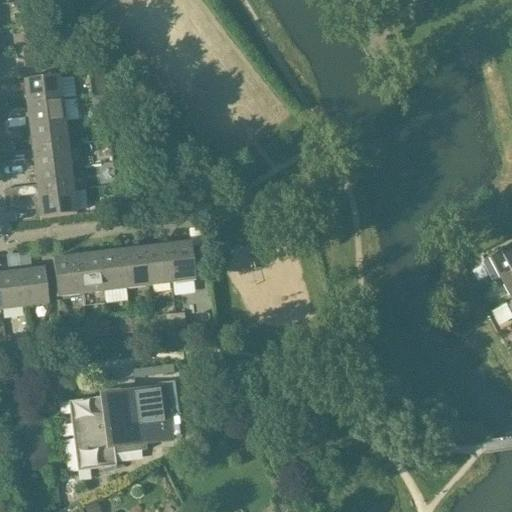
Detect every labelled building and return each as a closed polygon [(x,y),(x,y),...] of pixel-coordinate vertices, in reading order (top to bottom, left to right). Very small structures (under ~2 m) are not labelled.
[(58,78),(22,83),(25,106),(60,102),(58,78)] [(60,102),(25,106),(27,129),(63,124),(60,102)] [(66,147),(63,124),(27,129),(30,151),(66,147)] [(12,145),(0,146),(0,154),(12,153),(12,145)] [(33,174),(68,169),(66,147),(30,151),(33,174)] [(13,163),(12,153),(0,154),(0,164),(0,165),(13,163)] [(35,196),(71,192),(68,169),(33,174),(35,196)] [(18,198),(30,196),(29,188),(17,190),(18,198)] [(17,190),(3,191),(4,200),(18,198),(17,190)] [(38,220),(74,215),(71,192),(35,196),(38,220)] [(19,208),(18,198),(4,200),(5,210),(19,208)] [(189,245),(165,248),(170,286),(193,283),(189,245)] [(511,247),(490,259),(501,280),(511,273),(511,247)] [(170,286),(165,248),(143,250),(147,289),(170,286)] [(143,250),(120,253),(124,291),(147,289),(143,250)] [(120,253),(97,256),(102,294),(124,291),(120,253)] [(25,255),(17,256),(23,310),(47,307),(43,271),(27,273),(25,255)] [(7,257),(9,275),(0,276),(0,306),(1,312),(23,310),(17,256),(7,257)] [(97,256),(75,259),(79,297),(102,294),(97,256)] [(51,262),(56,300),(79,297),(75,259),(51,262)] [(511,273),(501,280),(511,300),(511,299),(511,273)] [(511,307),(498,313),(502,324),(511,320),(511,307)] [(185,328),(184,315),(174,316),(175,330),(185,328)] [(165,318),(166,331),(175,330),(174,316),(165,318)] [(139,321),(128,322),(130,335),(140,334),(139,321)] [(120,323),(121,336),(130,335),(128,322),(120,323)] [(95,339),(93,326),(84,327),(85,341),(95,339)] [(74,329),(76,342),(85,341),(84,327),(74,329)] [(103,399),(67,404),(76,474),(115,469),(113,457),(145,453),(144,445),(180,440),(175,403),(160,406),(157,388),(173,386),(173,384),(102,393),(103,399)] [(39,406),(14,409),(21,464),(22,474),(47,471),(46,461),(39,406)]
